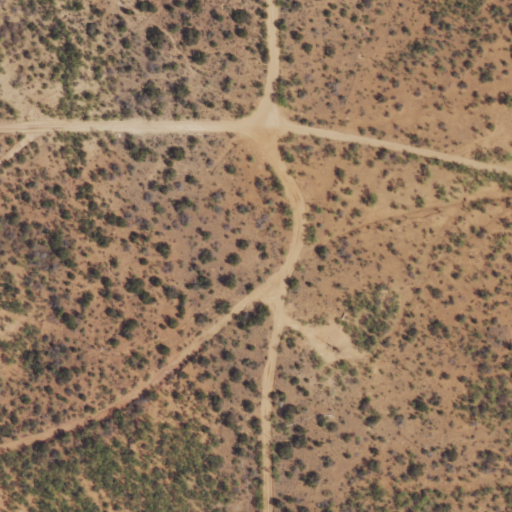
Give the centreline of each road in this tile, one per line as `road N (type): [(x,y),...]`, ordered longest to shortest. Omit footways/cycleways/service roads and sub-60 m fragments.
road 1 (track): [(0,485),(122,440),(290,297),(511,222)]
road 2 (track): [(173,144),(290,221),(274,511)]
road 3 (track): [(289,0),(284,98),(305,139),(467,180),(511,203)]
road 4 (track): [(305,139),(0,151)]
